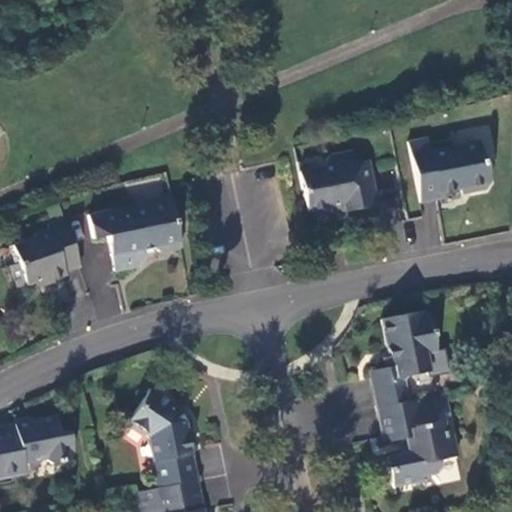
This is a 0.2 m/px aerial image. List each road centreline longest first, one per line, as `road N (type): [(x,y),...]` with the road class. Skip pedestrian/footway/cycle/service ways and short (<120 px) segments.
road 1 (residential): [(260,307),(92,347),(0,397)]
road 2 (residential): [(511,261),(260,307)]
road 3 (residential): [(301,511),(260,307)]
road 4 (residential): [(260,307),(233,178)]
